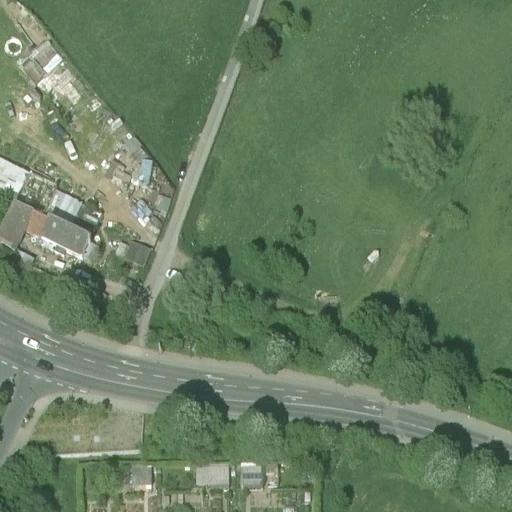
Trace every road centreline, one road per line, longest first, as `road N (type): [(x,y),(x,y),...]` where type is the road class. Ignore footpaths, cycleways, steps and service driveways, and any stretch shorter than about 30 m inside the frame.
road 1 (tertiary): [(46,360),(448,435),(511,460)]
road 2 (track): [(164,256),(277,306),(354,318),(405,263),(511,95)]
